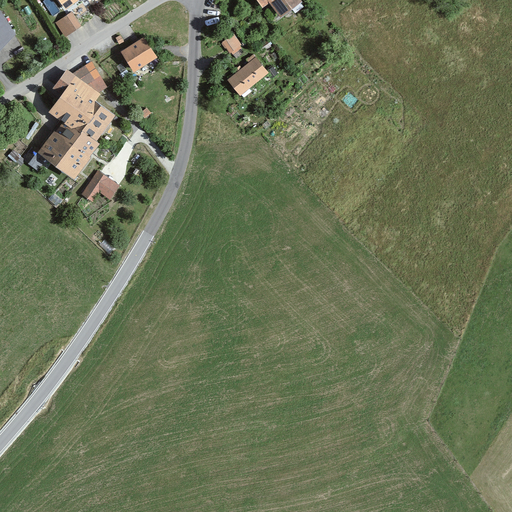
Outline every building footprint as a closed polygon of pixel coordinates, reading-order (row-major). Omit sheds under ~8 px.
[(87,0),(55,0),(65,15),(87,0)] [(300,7),(295,0),(260,0),(277,23),(300,7)] [(0,9),(0,53),(17,35),(0,9)] [(73,12),(55,23),(65,38),(83,27),(73,12)] [(222,40),(233,54),(244,46),(234,32),(222,40)] [(147,34),(117,51),(131,77),(162,60),(147,34)] [(271,73),(253,53),(225,78),(242,98),(271,73)] [(91,62),(71,74),(99,93),(108,88),(91,62)] [(71,74),(67,71),(53,89),(63,97),(49,114),(58,120),(34,155),(74,181),(100,146),(96,143),(115,117),(94,105),(101,94),(99,93),(71,74)] [(98,170),(80,196),(92,204),(99,194),(109,201),(121,185),(98,170)]
